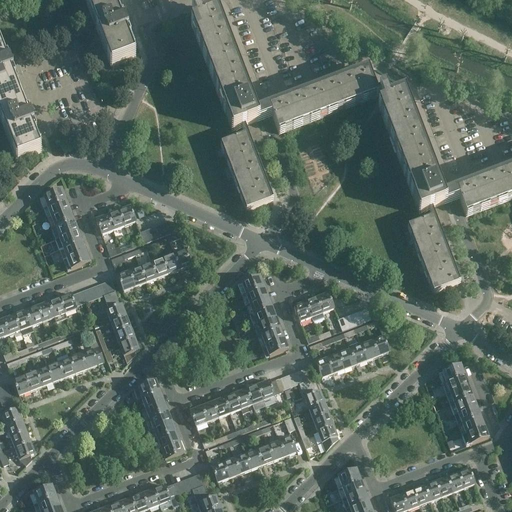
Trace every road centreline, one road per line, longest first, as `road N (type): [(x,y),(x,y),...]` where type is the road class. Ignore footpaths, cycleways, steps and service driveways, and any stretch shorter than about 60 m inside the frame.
road 1 (residential): [(278,293),(302,354),(175,402)]
road 2 (residential): [(71,507),(195,460),(175,402)]
road 3 (residential): [(0,304),(102,266),(79,206)]
road 4 (residential): [(127,120),(101,111),(48,131),(21,57)]
road 5 (residential): [(460,330),(487,295),(446,184)]
road 6 (residential): [(150,355),(262,242)]
road 7 (residential): [(262,242),(294,194),(258,101)]
road 8 (residential): [(350,441),(460,330)]
road 9 (unclassified): [(262,242),(121,180)]
road 10 (unclassified): [(460,330),(321,268)]
road 11 (residential): [(46,459),(150,355)]
